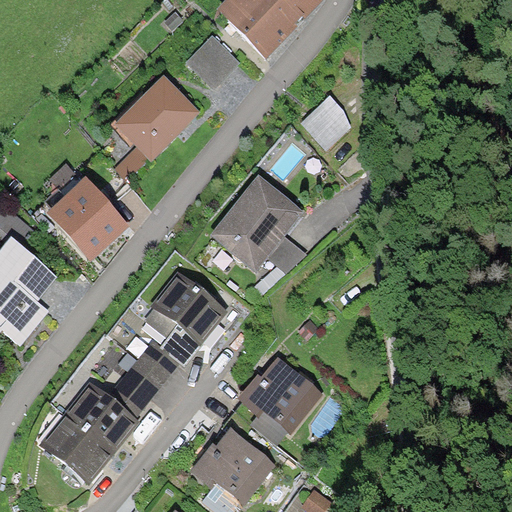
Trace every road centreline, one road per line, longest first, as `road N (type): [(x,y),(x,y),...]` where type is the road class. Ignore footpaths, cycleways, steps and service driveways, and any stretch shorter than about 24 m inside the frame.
road 1 (residential): [(342,0),(75,324),(0,446)]
road 2 (track): [(375,0),(366,82),(414,377),(414,511)]
road 3 (residential): [(100,511),(245,342)]
